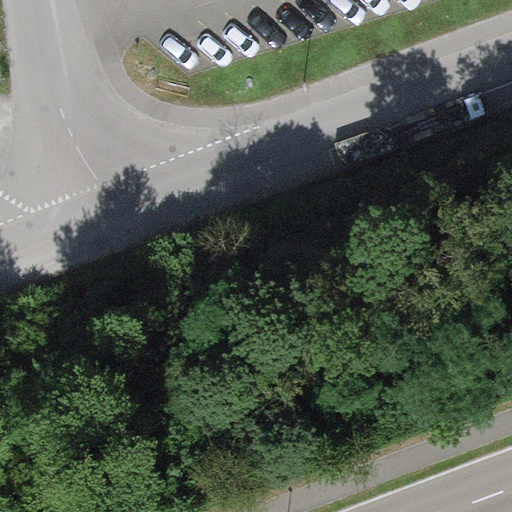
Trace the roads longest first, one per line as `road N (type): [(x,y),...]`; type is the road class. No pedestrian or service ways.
road 1 (residential): [(511,56),(85,227)]
road 2 (residential): [(54,0),(85,227)]
